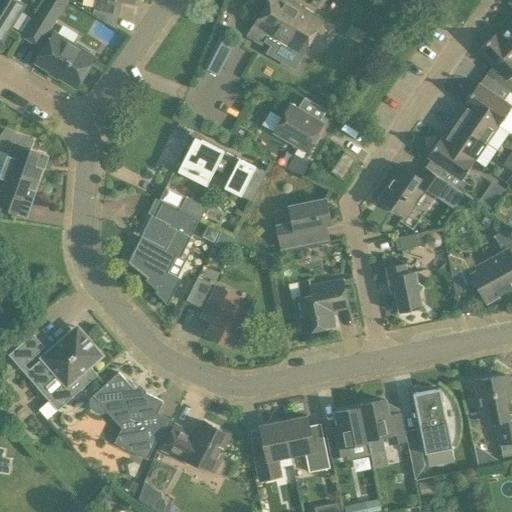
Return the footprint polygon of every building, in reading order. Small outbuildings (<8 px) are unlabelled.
[(0,0),(0,39),(2,41),(11,26),(20,12),(24,5),(16,0),(0,0)] [(66,0),(45,0),(23,36),(39,45),(66,0)] [(95,0),(92,14),(115,29),(121,0),(123,0),(133,2),(133,0),(95,0)] [(268,57),(293,71),(323,20),(288,0),(260,0),(267,4),(248,36),(262,44),(263,42),(273,48),(268,57)] [(30,18),(20,12),(11,26),(21,32),(30,18)] [(511,21),(511,22),(498,35),(496,34),(511,50),(511,21)] [(54,34),(37,62),(75,86),(93,58),(87,54),(88,52),(76,44),(75,47),(54,34)] [(510,94),(509,95),(511,95),(511,50),(496,34),(478,51),(500,73),(492,80),(510,94)] [(233,42),(220,35),(204,67),(217,74),(233,42)] [(467,107),(498,128),(511,108),(511,95),(509,95),(503,102),(478,85),(465,105),(467,107)] [(298,109),(290,104),(273,133),(306,153),(323,123),(319,121),(326,111),(304,98),(298,109)] [(456,123),(487,144),(498,128),(467,107),(456,123)] [(445,139),(476,161),(487,144),(456,123),(445,139)] [(0,151),(9,155),(5,167),(38,179),(47,156),(30,150),(33,140),(4,130),(0,135),(0,151)] [(195,137),(180,166),(209,181),(224,152),(195,137)] [(469,187),(462,182),(476,161),(445,139),(442,137),(428,158),(453,175),(447,183),(464,195),(469,187)] [(343,179),(357,159),(345,151),(332,171),(343,179)] [(511,171),(511,161),(508,159),(503,166),(511,171)] [(266,173),(239,160),(225,189),(253,202),(266,173)] [(33,204),(30,202),(38,179),(5,167),(0,179),(0,205),(28,216),(33,204)] [(437,197),(447,183),(434,174),(427,183),(403,167),(380,200),(404,216),(424,187),(437,197)] [(478,203),(490,211),(504,190),(493,182),(478,203)] [(186,198),(180,211),(199,220),(206,208),(186,198)] [(151,216),(128,263),(147,278),(145,280),(157,291),(155,293),(167,306),(181,279),(168,273),(176,256),(180,258),(199,220),(180,211),(159,200),(151,216)] [(292,223),(277,227),(281,249),(328,240),(325,226),(331,225),(326,200),(289,207),(292,223)] [(217,231),(208,227),(205,234),(205,237),(213,240),(217,231)] [(434,247),(439,245),(442,240),(441,235),(435,231),(429,233),(427,238),(428,243),(434,247)] [(503,253),(489,261),(506,293),(511,289),(511,236),(504,231),(494,237),(503,253)] [(395,239),(398,251),(422,246),(419,234),(395,239)] [(487,303),(506,293),(489,261),(477,268),(470,256),(464,259),(460,252),(447,255),(456,294),(479,289),(487,303)] [(418,311),(420,308),(419,305),(422,304),(419,290),(420,290),(422,287),(422,285),(417,283),(415,272),(407,273),(405,265),(385,269),(390,293),(394,292),(398,312),(409,310),(410,312),(418,311)] [(187,301),(200,308),(212,284),(199,278),(187,301)] [(333,327),(329,304),(347,300),(342,281),(310,287),(312,295),(296,299),(304,333),(333,327)] [(222,303),(206,336),(231,348),(235,339),(246,345),(255,326),(244,321),(249,312),(234,305),(238,297),(216,287),(211,297),(222,303)] [(102,355),(77,328),(29,370),(61,406),(57,410),(57,411),(98,375),(90,366),(102,355)] [(14,338),(2,348),(20,369),(44,348),(32,334),(20,344),(14,338)] [(101,413),(102,413),(103,413),(105,411),(106,412),(110,409),(127,428),(128,428),(119,446),(147,460),(157,440),(162,442),(172,421),(157,413),(162,402),(144,393),(140,402),(132,393),(135,391),(118,373),(92,397),(93,398),(91,400),(91,401),(91,403),(91,404),(92,405),(92,407),(93,408),(94,410),(96,411),(97,411),(98,412),(99,413),(101,413)] [(486,419),(492,423),(498,422),(505,457),(511,455),(511,406),(509,405),(504,377),(478,382),(486,419)] [(452,449),(440,390),(414,395),(426,454),(452,449)] [(383,403),(362,407),(368,438),(367,438),(369,450),(383,447),(381,435),(386,434),(388,446),(407,442),(401,414),(386,416),(383,403)] [(364,438),(367,438),(368,438),(362,407),(362,409),(338,414),(340,425),(325,429),(331,460),(367,452),(364,438)] [(284,422),(291,456),(305,453),(309,473),(330,469),(324,440),(313,442),(307,417),(284,422)] [(283,478),(279,458),(291,456),(284,422),(261,427),(266,451),(252,453),(259,483),(283,478)] [(203,423),(196,437),(174,426),(162,450),(197,468),(198,465),(213,473),(222,456),(219,454),(228,435),(203,423)] [(424,467),(422,453),(410,455),(415,480),(424,467)] [(139,486),(127,480),(123,487),(136,494),(139,486)] [(434,482),(419,484),(421,497),(436,495),(434,482)] [(148,499),(150,495),(142,489),(138,501),(149,510),(152,502),(148,499)] [(344,511),(381,511),(378,499),(343,507),(344,511)] [(315,505),(315,511),(337,511),(337,502),(315,505)]
